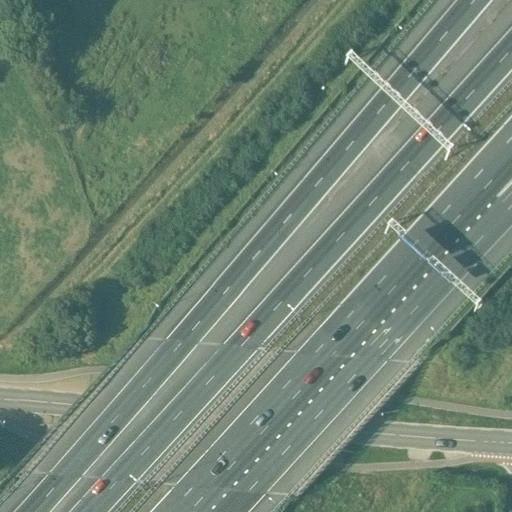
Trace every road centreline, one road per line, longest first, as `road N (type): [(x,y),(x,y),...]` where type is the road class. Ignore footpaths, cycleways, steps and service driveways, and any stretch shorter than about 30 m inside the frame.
road 1 (motorway): [(472,0),(32,511)]
road 2 (motorway): [(511,50),(89,511)]
road 3 (secondary): [(511,446),(0,403)]
road 4 (motorway): [(189,511),(481,193)]
